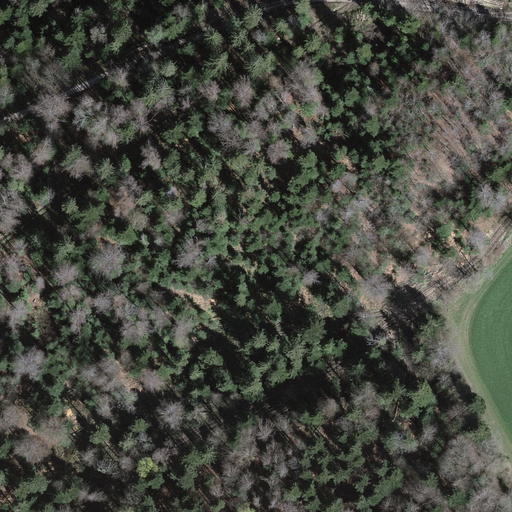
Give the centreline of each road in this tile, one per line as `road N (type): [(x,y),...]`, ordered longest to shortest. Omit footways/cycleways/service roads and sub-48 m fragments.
road 1 (track): [(321,0),(223,20),(0,120)]
road 2 (track): [(428,385),(409,338),(416,308),(468,269),(511,216)]
road 3 (track): [(511,14),(350,0)]
